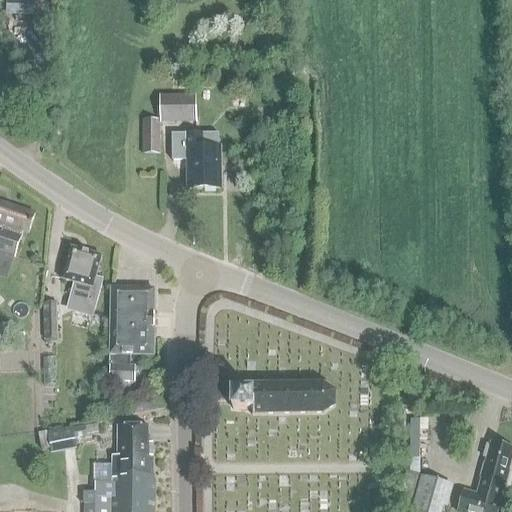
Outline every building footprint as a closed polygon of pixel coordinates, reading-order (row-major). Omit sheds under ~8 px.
[(6,0),(6,16),(34,17),(34,0),(6,0)] [(159,97),(160,121),(160,124),(196,124),(196,96),(159,97)] [(142,155),(159,156),(160,121),(142,121),(142,155)] [(173,135),(173,161),(188,161),(188,191),(219,191),(219,148),(218,148),(218,135),(201,135),(201,137),(190,137),(190,135),(173,135)] [(0,204),(0,256),(10,260),(19,233),(25,235),(32,215),(0,204)] [(74,284),(66,312),(91,319),(102,281),(92,278),(98,258),(68,249),(58,279),(74,284)] [(107,383),(132,384),(133,369),(129,369),(129,356),(149,356),(150,333),(152,333),(152,320),(150,320),(150,293),(109,292),(107,383)] [(58,340),(56,305),(43,305),(44,341),(58,340)] [(250,388),(250,394),(229,394),(229,413),(250,413),(250,418),(322,417),(331,409),(331,397),(321,388),(250,388)] [(84,426),(72,429),(74,440),(86,438),(84,426)] [(81,511),(149,511),(149,443),(145,443),(145,426),(114,426),(114,456),(109,456),(109,493),(81,493),(81,511)] [(46,434),(51,455),(76,450),(74,440),(72,429),(46,434)] [(454,511),(496,511),(504,488),(502,487),(506,473),(504,472),(510,451),(490,445),(484,466),(482,466),(477,481),(484,483),(479,499),(460,494),(454,511)] [(405,472),(402,511),(410,511),(420,479),(421,476),(405,472)] [(445,511),(453,487),(420,479),(410,511),(445,511)]
